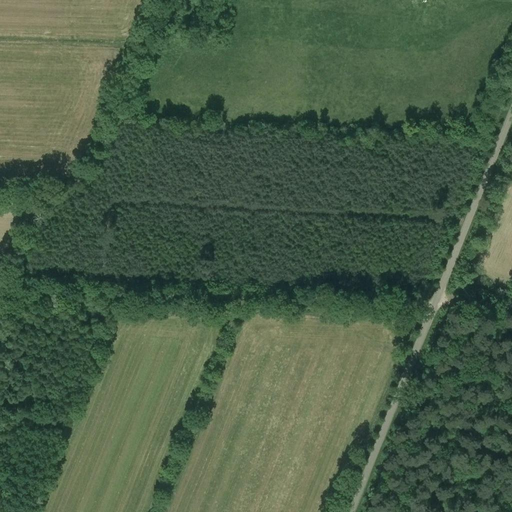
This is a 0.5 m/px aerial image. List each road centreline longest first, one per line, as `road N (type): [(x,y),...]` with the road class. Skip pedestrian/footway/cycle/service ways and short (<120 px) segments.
road 1 (track): [(0,290),(511,306)]
road 2 (unclassified): [(344,511),(511,91)]
